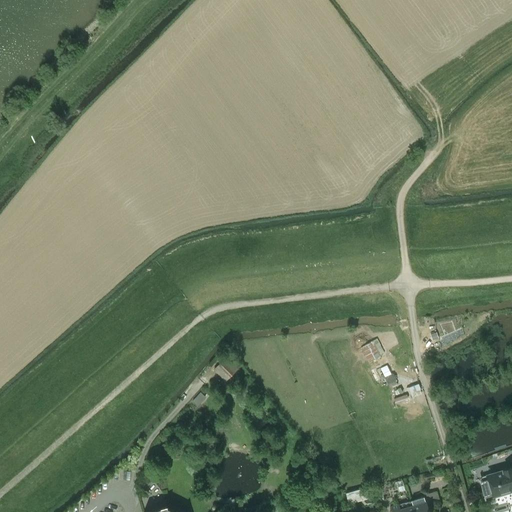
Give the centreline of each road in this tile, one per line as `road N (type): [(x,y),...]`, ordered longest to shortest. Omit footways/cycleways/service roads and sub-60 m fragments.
road 1 (track): [(0,491),(220,306),(511,277)]
road 2 (track): [(432,154),(405,187),(399,220),(417,360),(450,464)]
